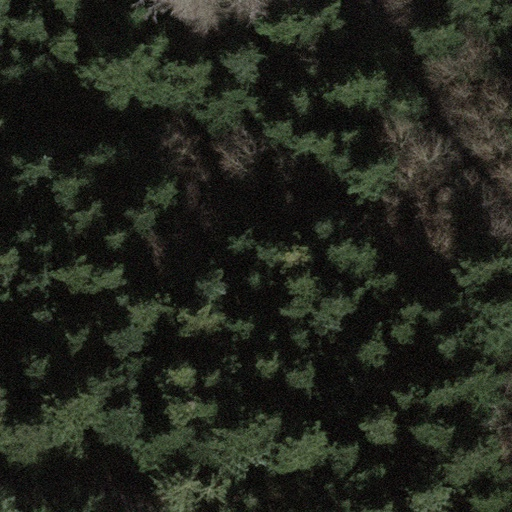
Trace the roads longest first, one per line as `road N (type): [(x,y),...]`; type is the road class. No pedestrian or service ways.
road 1 (track): [(398,0),(511,115)]
road 2 (track): [(146,511),(0,486)]
